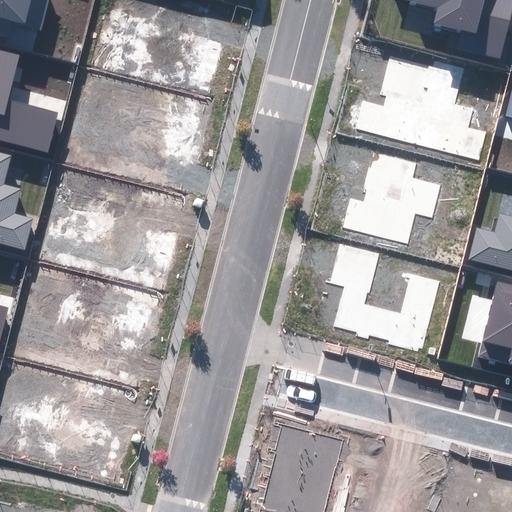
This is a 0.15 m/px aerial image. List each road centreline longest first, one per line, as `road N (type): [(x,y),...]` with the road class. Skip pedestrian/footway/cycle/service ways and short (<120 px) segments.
road 1 (residential): [(310,0),(228,326)]
road 2 (residential): [(228,326),(511,401)]
road 3 (residential): [(228,326),(181,511)]
